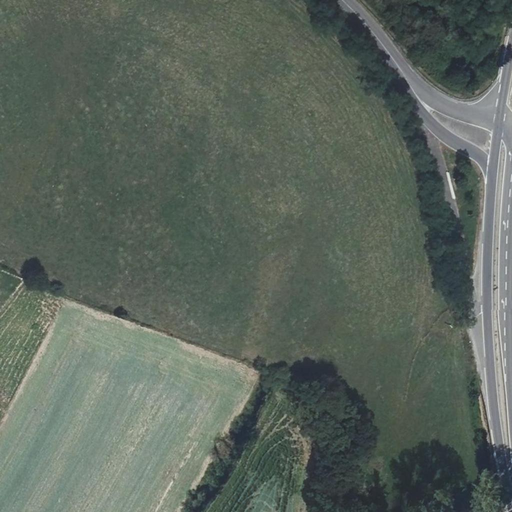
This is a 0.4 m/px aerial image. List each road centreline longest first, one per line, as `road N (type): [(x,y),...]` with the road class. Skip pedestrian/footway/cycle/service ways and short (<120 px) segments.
road 1 (primary): [(490,168),(488,359),(511,496)]
road 2 (primary): [(511,474),(511,213)]
road 3 (secondary): [(399,76),(434,129),(490,168)]
